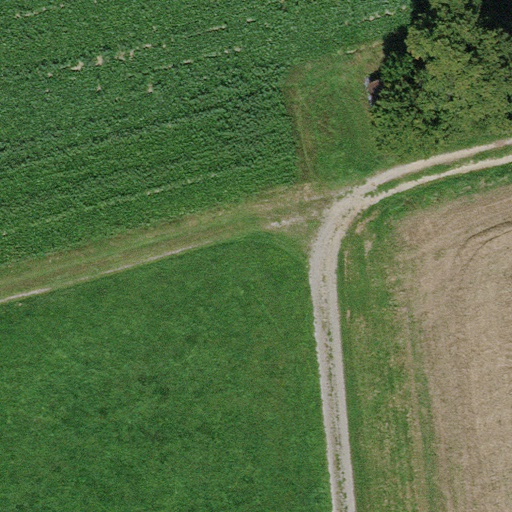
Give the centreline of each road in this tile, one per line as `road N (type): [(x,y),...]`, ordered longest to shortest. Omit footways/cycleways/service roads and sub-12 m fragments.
road 1 (track): [(511,163),(401,192),(346,221),(327,262),(348,511)]
road 2 (track): [(327,262),(303,235),(260,231),(0,303)]
